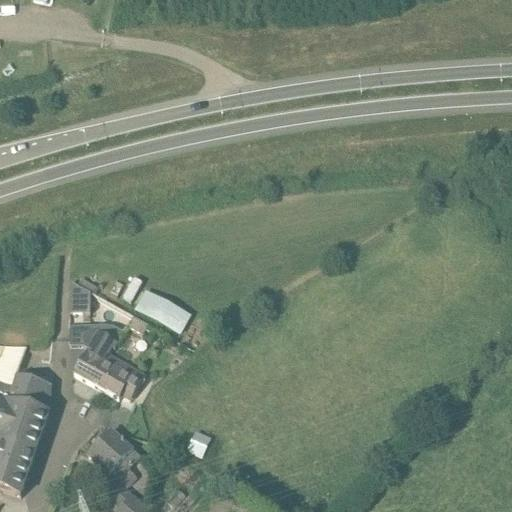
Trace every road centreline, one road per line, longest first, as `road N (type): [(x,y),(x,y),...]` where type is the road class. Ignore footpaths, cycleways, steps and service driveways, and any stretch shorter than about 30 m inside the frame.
road 1 (primary): [(0,194),(247,129),(511,100)]
road 2 (primary): [(511,66),(240,95),(0,156)]
road 3 (unclassified): [(33,511),(68,399),(66,301)]
